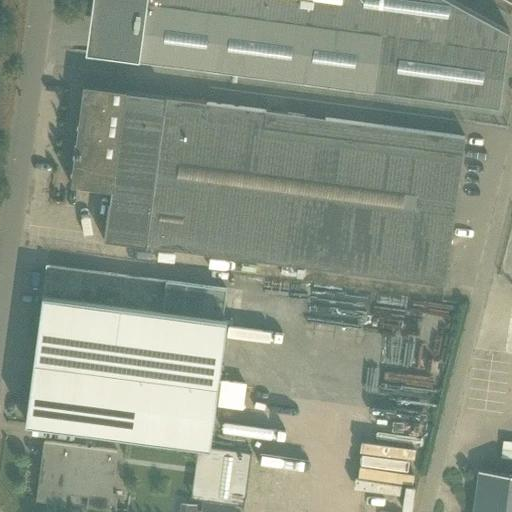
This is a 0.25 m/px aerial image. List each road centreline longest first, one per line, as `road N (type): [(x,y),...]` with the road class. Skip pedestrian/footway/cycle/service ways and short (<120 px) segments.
road 1 (unknown): [(37,55),(511,137)]
road 2 (unclassified): [(426,511),(511,173)]
road 3 (unclassified): [(0,313),(45,0)]
